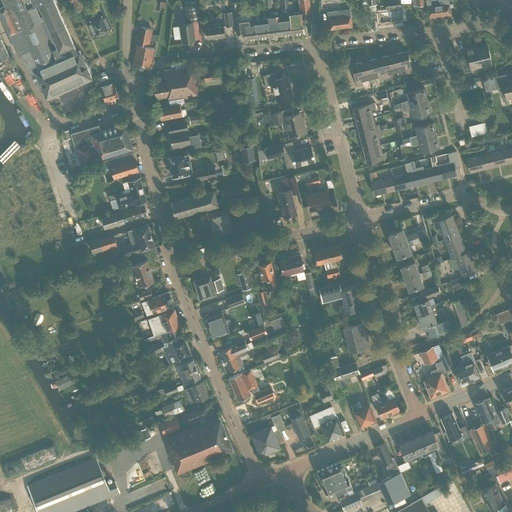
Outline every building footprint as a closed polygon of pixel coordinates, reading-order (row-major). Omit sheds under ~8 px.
[(46,98),(92,78),(79,50),(77,52),(65,24),(64,24),(53,0),(2,0),(5,5),(0,7),(0,13),(19,55),(20,54),(24,63),(33,77),(36,76),(46,98)] [(84,8),(80,0),(71,0),(74,5),(70,7),(73,13),(84,8)] [(288,10),(286,0),(280,0),(282,11),(288,10)] [(298,0),(300,11),(310,10),(308,0),(298,0)] [(450,8),(453,8),(452,4),(449,5),(448,0),(432,0),(426,1),(428,18),(451,15),(450,8)] [(108,34),(108,32),(107,29),(111,28),(101,4),(85,11),(89,20),(87,21),(93,35),(97,34),(98,37),(100,38),(108,34)] [(380,24),(403,21),(401,5),(378,7),(380,24)] [(197,6),(186,7),(188,22),(199,20),(197,6)] [(300,14),(289,15),(290,25),(291,34),(303,33),(302,25),(309,25),(309,27),(311,9),(310,10),(300,11),(299,11),(300,14)] [(349,10),(338,11),(327,12),(328,19),(329,30),(352,28),(350,16),(349,10)] [(226,27),(232,26),(231,12),(224,13),(226,27)] [(279,36),(291,34),(289,15),(277,17),(279,36)] [(268,37),(279,36),(277,17),(265,18),(268,37)] [(265,18),(254,19),(256,39),(268,37),(265,18)] [(245,40),(256,39),(254,19),(236,22),(237,36),(244,35),(245,40)] [(181,42),(194,40),(192,22),(179,24),(181,42)] [(206,39),(224,37),(223,23),(205,26),(206,39)] [(150,71),(155,48),(148,47),(152,29),(141,27),(133,67),(150,71)] [(0,58),(8,55),(0,36),(0,58)] [(471,69),(491,64),(487,47),(473,50),(472,48),(466,50),(468,59),(461,60),(464,73),(471,71),(471,69)] [(393,55),(397,72),(405,70),(406,74),(412,73),(407,52),(393,55)] [(393,55),(379,58),(384,80),(390,78),(389,74),(397,72),(393,55)] [(379,58),(366,62),(370,79),(378,77),(379,81),(384,80),(379,58)] [(168,96),(169,106),(180,104),(179,104),(183,103),(183,98),(198,96),(194,67),(193,61),(187,62),(188,68),(164,71),(165,81),(154,83),(157,98),(168,96)] [(362,81),(370,79),(366,62),(352,65),(357,86),(363,85),(362,81)] [(221,83),(220,79),(219,71),(203,73),(204,81),(205,86),(221,83)] [(105,73),(95,77),(98,85),(109,81),(105,73)] [(276,100),(292,97),(287,77),(277,79),(276,73),(263,76),(265,86),(272,85),(276,100)] [(507,74),(494,77),(482,80),(485,92),(498,90),(503,88),(506,100),(511,98),(511,80),(509,81),(507,74)] [(246,94),(254,93),(252,78),(244,79),(246,94)] [(114,99),(118,98),(115,87),(113,88),(112,84),(106,85),(100,87),(105,102),(107,101),(108,105),(116,103),(114,99)] [(402,107),(427,101),(424,88),(406,93),(408,101),(400,103),(402,107)] [(388,101),(386,93),(376,95),(378,104),(388,101)] [(427,101),(402,107),(403,112),(410,110),(412,118),(431,113),(427,101)] [(182,116),(180,104),(169,106),(159,108),(161,120),(182,116)] [(353,109),(356,123),(373,119),(371,110),(375,109),(374,104),(353,109)] [(292,108),(279,112),(263,116),(264,121),(272,119),(273,124),(285,121),(289,137),(306,133),(304,124),(302,124),(300,120),(301,120),(299,113),(293,114),(292,108)] [(200,123),(199,115),(188,116),(189,124),(200,123)] [(262,117),(256,120),(260,128),(266,125),(262,117)] [(375,126),(373,119),(356,123),(360,136),(380,131),(379,125),(375,126)] [(191,148),(201,146),(199,135),(188,137),(186,121),(168,124),(172,148),(190,144),(191,148)] [(409,137),(410,142),(436,135),(433,123),(415,127),(417,135),(409,137)] [(482,135),(487,134),(485,123),(479,125),(482,135)] [(132,149),(128,133),(125,125),(100,132),(99,127),(95,128),(94,126),(71,133),(75,149),(79,148),(83,164),(98,160),(132,149)] [(474,126),(476,137),(482,135),(479,125),(474,126)] [(380,131),(360,136),(363,150),(380,145),(378,137),(382,136),(380,131)] [(436,135),(410,142),(411,146),(419,144),(421,152),(439,148),(436,135)] [(282,144),(265,149),(257,150),(259,160),(267,158),(285,154),(282,144)] [(380,145),(363,150),(367,164),(387,158),(386,153),(382,153),(380,145)] [(255,161),(253,146),(240,148),(243,163),(255,161)] [(315,162),(311,147),(291,152),(294,167),(315,162)] [(490,167),(511,162),(508,149),(487,154),(490,167)] [(450,163),(432,167),(436,181),(456,176),(454,168),(460,166),(456,151),(448,153),(450,163)] [(114,179),(138,171),(132,152),(108,160),(114,179)] [(173,177),(192,174),(188,154),(171,157),(173,166),(171,166),(173,177)] [(490,167),(487,154),(467,159),(470,172),(490,167)] [(436,181),(432,167),(423,169),(422,166),(415,168),(413,161),(410,162),(412,172),(415,185),(436,181)] [(408,173),(392,177),(395,190),(415,185),(412,172),(409,162),(404,164),(406,170),(407,171),(408,173)] [(92,175),(90,167),(83,169),(86,177),(92,175)] [(197,180),(216,176),(214,167),(196,171),(197,180)] [(57,181),(52,183),(59,204),(72,200),(63,174),(55,176),(57,181)] [(395,190),(392,177),(371,182),(374,195),(395,190)] [(122,195),(115,197),(120,209),(143,201),(146,200),(139,178),(128,182),(123,183),(125,191),(121,192),(122,195)] [(296,214),(293,198),(292,199),(291,194),(299,193),(295,178),(288,179),(290,190),(278,193),(280,201),(284,217),(296,214)] [(225,201),(242,197),(240,187),(223,191),(225,201)] [(0,259),(67,238),(59,214),(58,214),(51,191),(0,206),(0,259)] [(316,194),(320,209),(330,206),(326,191),(316,194)] [(175,217),(217,206),(213,192),(171,203),(175,217)] [(310,211),(320,209),(316,194),(306,196),(310,211)] [(276,199),(267,201),(269,207),(277,205),(276,199)] [(104,228),(148,215),(144,204),(144,202),(140,203),(140,206),(101,218),(104,228)] [(215,237),(234,232),(228,210),(209,215),(215,237)] [(444,239),(459,234),(452,215),(433,222),(435,229),(440,227),(444,239)] [(125,257),(155,248),(148,225),(128,231),(132,243),(132,244),(122,247),(125,257)] [(388,235),(393,246),(417,237),(416,232),(409,234),(410,236),(405,237),(403,230),(388,235)] [(459,234),(444,239),(451,259),(455,257),(466,253),(459,234)] [(92,252),(116,245),(114,235),(100,239),(99,237),(89,240),(92,252)] [(417,237),(393,246),(397,258),(411,253),(409,246),(419,242),(417,237)] [(327,248),(330,261),(330,262),(332,269),(334,277),(340,275),(336,260),(343,259),(339,245),(327,248)] [(330,261),(327,248),(314,251),(317,265),(324,263),(326,270),(332,269),(330,262),(330,261)] [(455,257),(462,276),(477,271),(470,251),(466,253),(455,257)] [(305,278),(303,270),(300,254),(292,256),(292,258),(280,261),(283,275),(284,279),(291,277),(290,273),(296,272),(298,280),(304,278),(305,278)] [(138,286),(154,282),(147,260),(132,265),(138,286)] [(270,290),(276,288),(273,277),(274,277),(270,261),(259,264),(262,280),(267,278),(270,290)] [(405,279),(419,274),(414,262),(400,267),(405,279)] [(428,264),(421,267),(423,272),(430,270),(428,264)] [(484,275),(491,269),(487,265),(480,272),(484,275)] [(251,288),(247,272),(238,274),(242,291),(251,288)] [(312,277),(311,273),(306,274),(306,278),(309,289),(314,288),(312,277)] [(423,286),(419,274),(405,279),(409,291),(423,286)] [(194,281),(197,291),(200,300),(212,297),(211,295),(215,294),(214,291),(223,289),(220,279),(211,281),(210,277),(206,278),(206,277),(194,281)] [(460,277),(450,281),(453,288),(463,283),(460,277)] [(341,289),(339,282),(318,287),(322,301),(342,296),(344,304),(340,305),(342,314),(354,311),(352,303),(359,301),(355,285),(341,289)] [(437,287),(428,291),(418,294),(421,300),(430,297),(440,293),(437,287)] [(293,288),(284,289),(285,301),(299,300),(298,293),(293,293),(293,288)] [(140,299),(152,296),(150,290),(138,293),(140,299)] [(261,306),(268,304),(265,290),(258,292),(261,306)] [(148,300),(142,302),(146,316),(150,314),(173,307),(168,292),(148,300)] [(230,308),(244,302),(241,293),(226,299),(230,308)] [(414,304),(418,316),(447,306),(445,301),(435,305),(432,298),(414,304)] [(112,318),(121,314),(119,308),(110,312),(112,318)] [(160,314),(166,332),(180,327),(174,309),(160,314)] [(436,310),(418,316),(423,328),(427,326),(431,336),(449,330),(449,328),(450,328),(447,318),(440,321),(436,310)] [(143,317),(141,311),(133,314),(135,320),(143,317)] [(227,324),(229,323),(228,319),(225,320),(222,313),(206,318),(213,338),(229,332),(227,324)] [(250,325),(260,322),(257,313),(247,317),(250,325)] [(466,317),(459,319),(461,326),(468,324),(466,317)] [(349,352),(370,347),(364,323),(343,329),(349,352)] [(251,339),(267,333),(264,325),(248,331),(251,339)] [(160,334),(161,336),(163,343),(183,336),(180,327),(166,332),(160,334)] [(511,338),(511,344),(498,350),(487,355),(494,370),(511,362),(511,353),(511,352),(511,330),(509,332),(511,338)] [(469,332),(460,336),(463,343),(472,339),(469,332)] [(160,334),(143,340),(144,344),(158,339),(157,337),(161,336),(160,334)] [(172,364),(175,362),(180,360),(179,359),(190,354),(184,339),(165,347),(172,364)] [(222,360),(246,350),(253,347),(251,342),(242,345),(241,342),(235,344),(218,351),(222,360)] [(151,353),(162,349),(161,343),(149,347),(151,353)] [(464,343),(458,345),(461,353),(467,351),(464,343)] [(438,358),(433,346),(419,352),(424,364),(438,358)] [(257,355),(254,348),(247,350),(250,358),(257,355)] [(248,356),(246,350),(222,360),(226,371),(243,364),(241,359),(248,356)] [(279,357),(276,350),(261,356),(264,363),(279,357)] [(462,360),(470,381),(480,378),(473,362),(475,361),(471,352),(460,357),(462,360)] [(439,357),(445,370),(454,367),(448,353),(439,357)] [(339,366),(336,355),(328,358),(331,368),(339,366)] [(181,364),(180,360),(175,362),(176,366),(184,384),(200,378),(193,359),(181,364)] [(459,386),(470,381),(462,360),(459,362),(461,367),(453,370),(459,386)] [(445,371),(441,361),(435,363),(437,368),(430,371),(433,377),(424,381),(431,397),(447,390),(440,374),(445,371)] [(359,374),(355,362),(332,368),(335,380),(359,374)] [(384,373),(381,366),(371,369),(374,377),(384,373)] [(257,399),(272,393),(268,385),(258,389),(250,369),(229,377),(238,399),(250,394),(248,389),(252,387),(257,399)] [(371,369),(359,374),(359,375),(362,380),(373,375),(371,369)] [(72,377),(56,382),(60,394),(76,388),(72,377)] [(191,386),(191,387),(184,389),(190,403),(197,400),(197,401),(208,396),(202,381),(191,386)] [(175,383),(164,388),(157,391),(159,397),(166,394),(166,395),(178,391),(175,383)] [(511,387),(502,392),(509,407),(511,406),(511,387)] [(385,401),(390,415),(399,411),(394,398),(394,397),(390,388),(385,390),(389,400),(385,401)] [(323,400),(332,397),(329,389),(320,392),(323,400)] [(381,418),(390,415),(385,401),(381,403),(377,393),(371,396),(375,405),(376,405),(381,418)] [(493,423),(495,422),(493,417),(489,407),(492,406),(489,398),(485,399),(474,403),(482,422),(490,419),(492,421),(493,421),(493,423)] [(166,418),(183,410),(179,401),(162,408),(166,418)] [(360,427),(376,420),(369,404),(361,407),(359,402),(351,406),(360,427)] [(331,406),(317,413),(315,408),(308,411),(310,416),(314,426),(320,424),(328,441),(344,434),(331,406)] [(178,473),(233,451),(218,416),(206,421),(201,408),(183,415),(187,424),(199,419),(200,423),(164,438),(168,447),(167,448),(178,473)] [(502,424),(510,421),(504,408),(497,411),(502,424)] [(453,427),(457,426),(452,413),(440,418),(446,431),(449,429),(451,435),(456,433),(453,427)] [(271,417),(276,430),(272,431),(270,427),(253,434),(260,451),(264,453),(278,447),(276,442),(282,440),(278,431),(285,428),(279,414),(271,417)] [(299,438),(310,434),(302,414),(291,418),(299,438)] [(163,434),(180,428),(176,419),(160,425),(163,434)] [(480,451),(493,446),(483,424),(470,429),(480,451)] [(463,439),(469,437),(465,426),(458,429),(463,439)] [(142,432),(145,440),(151,438),(148,429),(142,432)] [(421,436),(427,450),(438,446),(433,431),(421,436)] [(421,436),(410,441),(416,455),(427,450),(421,436)] [(405,459),(416,455),(410,441),(399,445),(405,459)] [(384,464),(385,464),(387,468),(381,471),(384,479),(400,472),(395,459),(392,461),(384,443),(376,446),(384,464)] [(436,472),(441,470),(434,451),(428,454),(436,472)] [(511,473),(511,455),(491,466),(493,470),(498,481),(511,473)] [(451,457),(439,463),(442,470),(454,465),(451,457)] [(37,511),(72,511),(118,493),(114,481),(106,485),(95,459),(66,470),(27,487),(37,511)] [(361,499),(358,491),(349,495),(347,490),(352,488),(347,476),(347,477),(341,461),(317,471),(324,487),(323,487),(328,498),(343,492),(345,497),(339,499),(344,510),(362,503),(361,499)] [(401,470),(410,467),(408,461),(398,465),(401,470)] [(155,480),(163,477),(159,466),(151,469),(155,480)] [(486,472),(484,466),(477,468),(479,474),(486,472)] [(358,491),(361,499),(381,491),(387,504),(410,493),(401,472),(358,491)] [(369,486),(379,481),(377,477),(367,481),(369,486)] [(505,511),(509,511),(495,484),(479,492),(485,504),(486,503),(490,511),(493,511),(492,511),(505,511)] [(428,511),(420,497),(394,511),(428,511)] [(131,502),(133,509),(146,504),(144,498),(131,502)]
